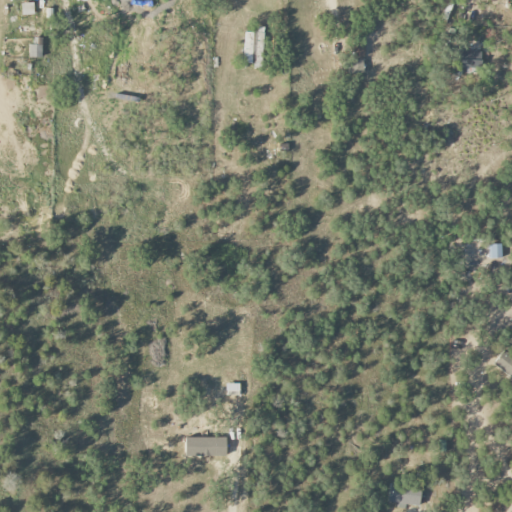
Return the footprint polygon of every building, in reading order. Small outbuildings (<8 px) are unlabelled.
[(22,16),(34,14),(33,2),(21,3),(22,16)] [(264,30),(245,30),(244,65),(262,66),(264,30)] [(30,57),(42,58),(42,37),(31,37),(30,57)] [(364,48),(355,48),(355,56),(364,56),(364,48)] [(481,69),(481,52),(454,51),(454,68),(481,69)] [(489,245),(490,259),(502,259),(501,244),(489,245)] [(511,357),(503,350),(493,364),(511,378),(511,357)] [(226,457),(226,438),(185,438),(185,457),(226,457)] [(420,508),(422,486),(391,483),(389,502),(398,503),(397,505),(420,508)]
